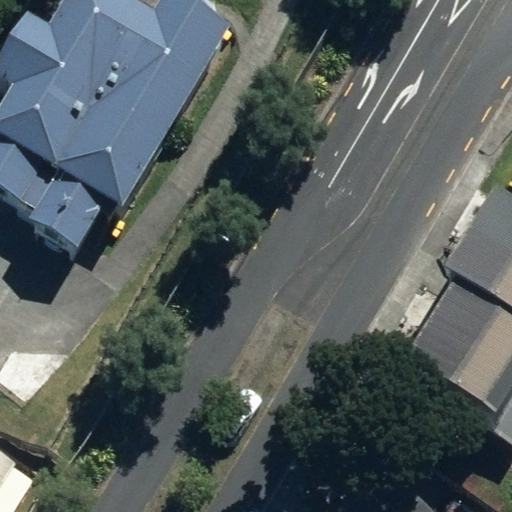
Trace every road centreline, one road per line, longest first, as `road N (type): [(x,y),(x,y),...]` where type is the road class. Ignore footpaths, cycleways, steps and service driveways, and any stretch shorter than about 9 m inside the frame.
road 1 (residential): [(126,511),(277,268),(360,207)]
road 2 (residential): [(360,207),(334,311),(212,511)]
road 3 (residential): [(360,207),(488,0)]
